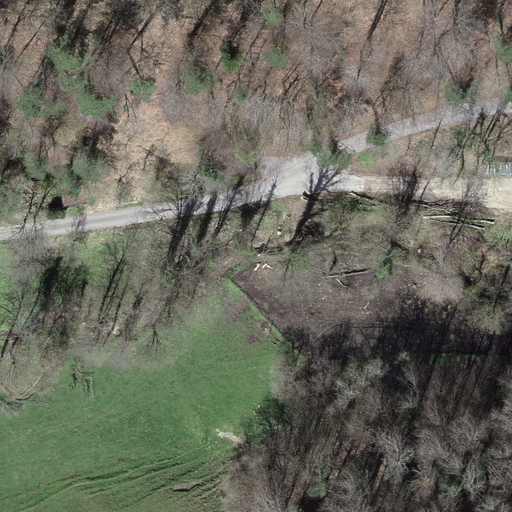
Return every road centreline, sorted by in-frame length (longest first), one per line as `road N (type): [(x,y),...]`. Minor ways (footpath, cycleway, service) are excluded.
road 1 (track): [(511,104),(410,125),(342,149),(289,180),(511,193)]
road 2 (residential): [(0,232),(233,197),(289,180)]
